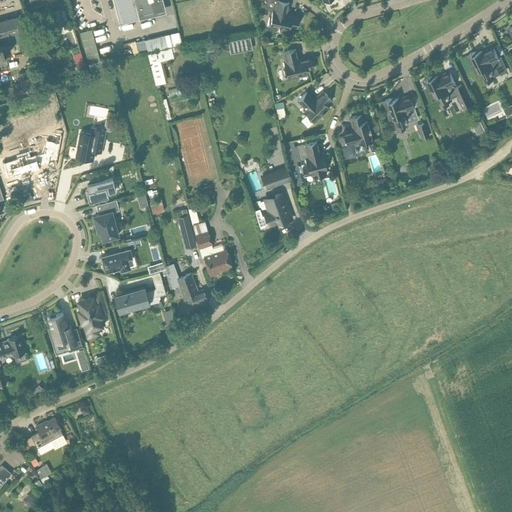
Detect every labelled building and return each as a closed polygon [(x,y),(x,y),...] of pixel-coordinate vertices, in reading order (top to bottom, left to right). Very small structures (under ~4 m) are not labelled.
[(113,0),(120,24),(139,19),(152,15),(151,10),(164,7),(162,0),(113,0)] [(287,14),(289,3),(276,0),(274,11),(272,10),(271,16),(269,16),(267,26),(288,30),(289,26),(296,28),(299,16),(290,14),(290,15),(287,14)] [(61,9),(50,12),(55,26),(65,23),(61,9)] [(18,42),(24,40),(18,16),(17,16),(17,13),(9,15),(10,18),(0,20),(0,63),(11,61),(9,54),(21,50),(18,42)] [(82,41),(91,39),(89,30),(79,32),(82,41)] [(148,52),(182,44),(179,32),(145,40),(148,52)] [(227,40),(229,53),(251,50),(250,38),(227,40)] [(170,47),(146,53),(154,83),(165,81),(160,63),(159,60),(173,57),(170,47)] [(468,55),(472,64),(476,73),(480,71),(481,75),(485,84),(493,81),(490,76),(494,74),(494,76),(507,70),(501,57),(499,58),(493,47),(483,51),(483,50),(477,52),(477,51),(468,55)] [(286,79),(297,76),(307,74),(306,70),(313,68),(310,56),(302,59),(299,60),(296,49),(283,52),(286,62),(284,63),(285,69),(284,69),(286,79)] [(20,82),(14,84),(16,95),(40,89),(35,69),(18,73),(20,82)] [(472,104),(463,83),(457,86),(454,80),(450,71),(440,76),(439,74),(434,77),(433,75),(424,79),(428,88),(432,98),(436,96),(438,99),(437,100),(442,109),(449,106),(446,100),(450,98),(457,95),(463,108),(472,104)] [(307,114),(306,115),(313,122),(329,107),(326,104),(331,99),(323,91),(316,97),(317,98),(315,100),(307,91),(297,100),(305,108),(303,110),(307,114)] [(414,108),(413,105),(409,95),(399,99),(398,97),(393,99),(392,97),(383,101),(389,120),(393,118),(394,122),(397,132),(405,129),(403,124),(407,122),(403,111),(414,108)] [(1,108),(2,113),(3,117),(11,114),(8,106),(1,108)] [(363,121),(361,114),(350,117),(352,126),(353,126),(354,129),(343,132),(344,136),(337,138),(343,159),(358,155),(354,142),(363,140),(363,142),(373,139),(367,120),(363,121)] [(421,139),(429,136),(424,122),(416,125),(421,139)] [(80,131),(75,157),(93,160),(94,150),(96,151),(96,148),(101,149),(100,151),(101,152),(105,129),(92,127),(91,133),(80,131)] [(41,169),(40,164),(46,162),(45,167),(57,169),(63,132),(51,130),(50,139),(47,139),(45,152),(37,155),(36,151),(33,152),(34,155),(30,156),(28,151),(0,159),(0,160),(5,178),(12,176),(13,178),(16,177),(17,182),(33,177),(32,172),(33,172),(33,171),(37,169),(37,170),(41,169)] [(293,141),(284,144),(289,162),(297,160),(299,160),(305,158),(308,167),(302,168),(304,176),(310,174),(312,173),(312,176),(312,177),(312,178),(326,175),(325,170),(327,170),(324,157),(323,157),(322,154),(321,154),(317,141),(304,144),(296,146),(295,146),(293,141)] [(279,186),(275,175),(270,177),(274,188),(279,186)] [(105,193),(107,193),(114,191),(112,182),(113,181),(112,178),(87,185),(89,191),(86,192),(89,201),(106,197),(105,193)] [(290,216),(282,195),(269,200),(273,212),(265,215),(266,216),(264,217),(261,210),(255,212),(261,231),(268,228),(267,227),(270,226),(270,227),(280,224),(281,225),(287,222),(286,217),(290,216)] [(102,239),(118,235),(115,226),(118,226),(115,216),(113,217),(111,212),(118,210),(116,199),(96,205),(99,214),(94,216),(98,231),(100,231),(102,239)] [(161,202),(149,205),(151,213),(163,210),(161,202)] [(188,214),(177,217),(185,248),(196,245),(188,214)] [(212,246),(211,243),(212,243),(208,231),(196,235),(202,256),(204,255),(209,273),(231,266),(226,249),(225,249),(224,244),(222,243),(212,246)] [(102,256),(104,263),(102,263),(104,270),(106,270),(106,271),(120,267),(121,270),(129,268),(127,258),(131,257),(129,249),(135,247),(133,240),(119,244),(121,251),(102,256)] [(178,285),(183,297),(187,307),(207,299),(203,290),(198,292),(190,273),(171,281),(173,287),(178,285)] [(144,286),(115,294),(114,294),(116,304),(119,312),(126,310),(126,309),(148,303),(147,299),(166,294),(162,281),(154,283),(155,288),(146,291),(144,286)] [(95,304),(93,296),(78,301),(80,309),(78,310),(82,322),(84,322),(87,330),(104,324),(100,310),(105,309),(104,303),(98,305),(98,304),(95,304)] [(69,350),(83,346),(77,327),(71,329),(70,325),(67,326),(63,313),(48,317),(58,348),(67,345),(69,350)] [(24,352),(21,342),(19,335),(8,338),(10,341),(3,344),(2,342),(0,343),(0,356),(13,353),(14,355),(17,362),(26,359),(23,352),(24,352)] [(107,353),(94,358),(96,364),(109,360),(107,353)] [(87,362),(80,364),(82,371),(89,369),(87,362)] [(39,384),(30,392),(37,399),(45,390),(39,384)] [(38,431),(30,436),(35,445),(37,448),(50,441),(53,447),(66,440),(63,434),(59,428),(61,428),(59,426),(55,417),(43,423),(42,422),(35,426),(38,431)] [(38,464),(38,463),(35,458),(30,461),(34,467),(38,464)] [(0,486),(6,479),(11,473),(1,465),(0,466),(0,486)] [(41,467),(35,471),(41,479),(47,487),(52,482),(41,467)] [(45,487),(39,479),(33,483),(39,492),(45,487)] [(31,504),(39,497),(33,490),(25,497),(31,504)]
